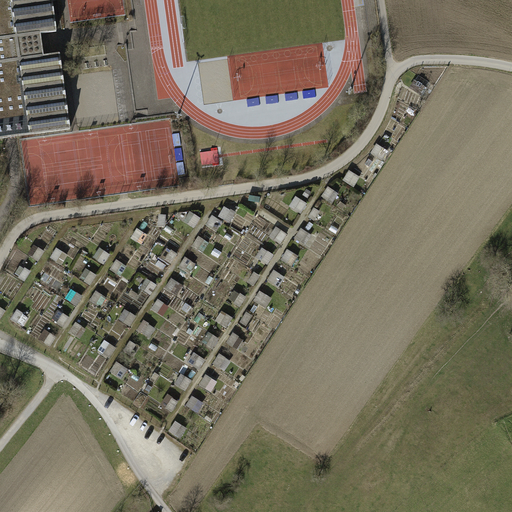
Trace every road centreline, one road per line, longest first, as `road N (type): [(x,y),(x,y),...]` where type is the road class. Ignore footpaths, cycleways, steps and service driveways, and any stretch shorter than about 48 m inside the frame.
road 1 (residential): [(511,68),(415,60),(390,73),(382,106),(357,147),(321,173),(45,216),(25,223),(0,260)]
road 2 (residential): [(167,511),(91,396),(56,369)]
